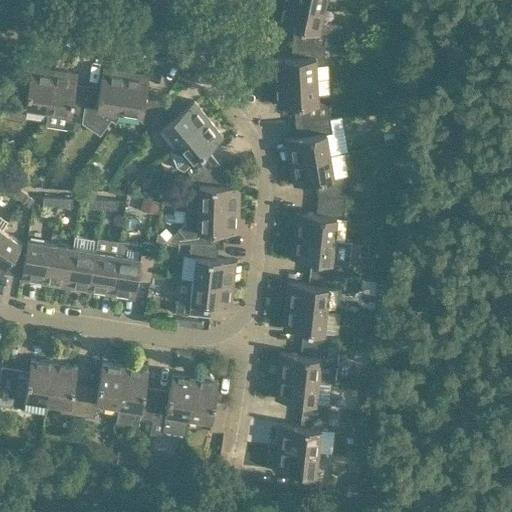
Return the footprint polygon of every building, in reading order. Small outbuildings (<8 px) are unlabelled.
[(340,26),(320,21),(323,7),(289,0),(283,0),(278,21),(300,26),(297,41),(324,43),(336,44),(340,26)] [(316,78),(315,55),(324,54),(324,43),(297,41),(298,56),(274,57),(275,80),(316,78)] [(47,109),(54,68),(31,65),(30,73),(18,71),(10,115),(23,117),(26,105),(47,109)] [(119,110),(125,70),(102,66),(99,86),(87,84),(86,94),(82,114),(89,115),(88,118),(103,128),(110,117),(115,121),(118,116),(119,110)] [(47,109),(45,125),(75,129),(81,120),(82,114),(86,94),(74,92),(77,72),(54,68),(47,109)] [(125,70),(119,110),(141,114),(140,120),(149,125),(165,97),(145,93),(148,73),(125,70)] [(317,102),(316,78),(275,80),(276,103),(301,102),(302,118),(329,115),(328,101),(317,102)] [(178,112),(165,97),(149,125),(158,130),(162,126),(176,143),(208,117),(193,99),(178,112)] [(332,131),(329,115),(302,118),(305,134),(285,138),(289,161),(329,154),(326,132),(332,131)] [(222,135),(208,117),(176,143),(170,150),(177,164),(181,168),(186,164),(189,174),(220,164),(207,148),(222,135)] [(13,138),(0,139),(0,146),(2,158),(16,156),(13,138)] [(345,195),(341,174),(347,173),(344,151),(329,154),(289,161),(293,184),(315,180),(317,196),(345,195)] [(16,175),(24,162),(15,156),(7,169),(16,175)] [(219,183),(220,164),(189,174),(192,184),(198,184),(197,206),(238,208),(239,184),(219,183)] [(27,192),(14,183),(7,179),(0,190),(8,195),(10,191),(22,199),(27,192)] [(57,204),(57,195),(42,195),(42,203),(57,204)] [(71,205),(72,196),(57,195),(57,204),(71,205)] [(333,238),(336,216),(342,216),(345,195),(317,196),(316,212),(296,210),(293,233),(333,238)] [(101,207),(102,198),(87,197),(87,206),(101,207)] [(116,207),(117,198),(102,198),(101,207),(116,207)] [(237,231),(238,208),(197,206),(185,206),(185,207),(186,207),(186,222),(178,228),(177,227),(176,228),(177,229),(170,235),(170,240),(190,241),(190,242),(216,243),(217,230),(237,231)] [(21,274),(26,242),(21,241),(2,228),(0,231),(0,273),(2,271),(21,274)] [(331,260),(333,238),(293,233),(290,257),(310,259),(309,271),(335,274),(337,261),(331,260)] [(43,281),(50,241),(27,237),(26,242),(21,274),(20,277),(43,281)] [(66,285),(72,245),(50,241),(43,281),(66,285)] [(215,257),(216,243),(190,242),(189,255),(195,256),(192,278),(233,282),(235,259),(215,257)] [(88,289),(95,249),(72,245),(66,285),(88,289)] [(117,252),(95,249),(88,289),(111,292),(117,252)] [(117,252),(111,292),(134,296),(137,277),(149,278),(153,252),(140,250),(139,256),(117,252)] [(326,308),(328,286),(334,287),(335,274),(309,271),(307,283),(288,280),(285,304),(326,308)] [(345,275),(335,274),(334,287),(343,288),(345,275)] [(230,305),(233,282),(192,278),(190,299),(184,299),(177,299),(176,311),(209,315),(210,303),(230,305)] [(327,344),(329,331),(323,330),(326,308),(285,304),(282,327),(302,329),(301,341),(327,344)] [(335,379),(339,345),(327,344),(301,341),(299,353),(280,351),(277,374),(317,379),(318,377),(335,379)] [(47,400),(53,360),(30,356),(26,377),(15,376),(10,402),(24,404),(23,409),(44,412),(45,400),(47,400)] [(53,360),(47,400),(69,404),(67,412),(80,414),(85,387),(73,385),(76,364),(53,360)] [(85,387),(80,414),(94,416),(96,400),(118,404),(125,363),(101,360),(97,389),(85,387)] [(148,367),(125,363),(118,404),(119,404),(117,421),(137,424),(138,415),(152,417),(156,390),(144,389),(148,367)] [(188,415),(194,375),(171,371),(167,392),(156,390),(152,417),(165,420),(163,429),(186,433),(189,415),(188,415)] [(194,375),(188,415),(189,415),(211,419),(209,426),(221,428),(223,421),(226,402),(214,400),(217,379),(213,378),(211,375),(209,373),(206,372),(203,372),(200,373),(198,375),(194,375)] [(315,401),(317,379),(277,374),(274,397),(302,401),(301,412),(327,415),(329,402),(315,401)] [(326,429),(327,415),(301,412),(299,424),(279,422),(277,445),(317,450),(320,428),(326,429)] [(315,472),(317,450),(277,445),(274,469),(294,471),(293,483),(319,486),(321,473),(315,472)]
